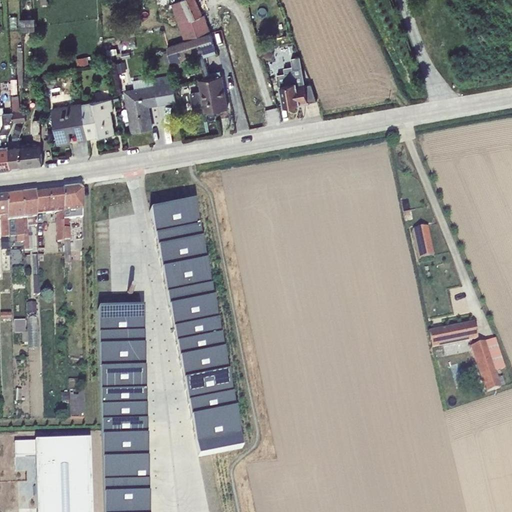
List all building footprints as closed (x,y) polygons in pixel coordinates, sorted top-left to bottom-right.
[(184,40),(210,32),(204,15),(202,15),(196,0),(177,0),(171,3),(184,40)] [(36,17),(21,17),(21,30),(36,29),(36,17)] [(168,46),(169,51),(170,62),(172,69),(184,65),(182,60),(198,55),(205,78),(200,79),(202,90),(204,105),(205,112),(228,108),(222,75),(221,75),(220,71),(209,73),(203,53),(216,49),(210,32),(168,46)] [(111,45),(106,46),(107,55),(118,53),(117,47),(112,48),(111,45)] [(268,46),(264,48),(262,52),(263,56),(268,58),(272,57),(274,53),(273,48),(268,46)] [(87,56),(75,58),(77,67),(89,64),(87,56)] [(300,57),(292,58),(293,66),(284,68),(285,73),(277,74),(280,96),(283,96),(284,106),(316,101),(310,84),(305,85),(300,57)] [(125,61),(116,63),(118,73),(127,71),(125,61)] [(52,78),(44,73),(39,80),(47,85),(52,78)] [(153,76),(133,80),(134,88),(125,90),(133,131),(152,127),(148,107),(177,102),(171,74),(153,77),(153,76)] [(202,90),(191,92),(193,107),(204,105),(202,90)] [(13,111),(20,110),(19,95),(11,95),(11,98),(12,98),(13,111)] [(114,110),(112,98),(82,103),(88,138),(115,134),(111,110),(114,110)] [(82,103),(82,102),(52,107),(58,143),(70,141),(68,126),(77,124),(80,140),(88,138),(82,103)] [(13,122),(25,120),(25,111),(12,112),(13,122)] [(0,131),(0,166),(0,169),(12,168),(9,141),(8,136),(13,122),(12,112),(3,113),(4,123),(0,131)] [(20,143),(23,167),(43,164),(41,149),(51,148),(47,119),(41,120),(41,118),(33,118),(34,141),(23,142),(22,137),(20,138),(20,143)] [(9,141),(12,168),(23,167),(20,143),(20,140),(19,140),(19,135),(23,128),(17,125),(14,133),(13,133),(12,141),(9,141)] [(62,190),(63,241),(63,244),(64,249),(64,264),(71,264),(68,219),(82,218),(82,210),(82,205),(82,191),(78,188),(62,190)] [(35,193),(36,216),(55,214),(57,241),(63,241),(62,190),(61,190),(56,190),(35,193)] [(21,194),(23,242),(23,251),(32,250),(32,236),(31,236),(30,227),(36,226),(36,216),(35,193),(21,194)] [(6,196),(8,234),(16,233),(16,243),(23,242),(21,194),(6,196)] [(161,271),(204,262),(193,203),(149,212),(161,271)] [(427,227),(411,231),(417,259),(433,256),(427,227)] [(204,262),(161,271),(168,308),(212,299),(204,262)] [(24,268),(13,269),(14,290),(25,289),(24,268)] [(212,299),(168,308),(173,330),(216,321),(212,299)] [(36,303),(26,303),(26,314),(36,314),(36,303)] [(99,349),(143,348),(142,309),(97,310),(99,349)] [(25,321),(13,321),(14,334),(21,334),(22,343),(27,342),(26,330),(25,330),(25,321)] [(216,321),(173,330),(176,346),(219,337),(216,321)] [(473,323),(427,332),(431,349),(477,340),(473,323)] [(219,337),(176,346),(179,361),(223,352),(219,337)] [(495,338),(469,346),(484,392),(500,387),(495,370),(503,368),(504,368),(495,338)] [(143,348),(99,349),(99,372),(144,371),(143,348)] [(223,352),(179,361),(183,382),(227,373),(223,352)] [(144,371),(99,372),(99,373),(99,374),(100,383),(100,384),(100,392),(100,394),(145,393),(144,371)] [(227,373),(183,382),(187,404),(231,395),(227,373)] [(69,393),(69,402),(69,418),(84,418),(83,391),(78,391),(77,380),(68,380),(69,393)] [(69,402),(69,393),(61,393),(61,402),(69,402)] [(145,393),(100,394),(100,409),(145,408),(145,393)] [(231,395),(187,404),(190,419),(234,411),(231,395)] [(145,408),(100,409),(101,418),(101,424),(146,423),(145,408)] [(234,411),(190,419),(198,457),(227,451),(242,448),(234,411)] [(146,423),(101,424),(101,430),(101,439),(146,439),(146,423)] [(146,439),(101,439),(102,459),(102,462),(147,461),(146,439)] [(147,461),(102,462),(103,484),(148,483),(147,461)] [(148,511),(148,483),(103,484),(103,499),(103,511),(148,511)]
